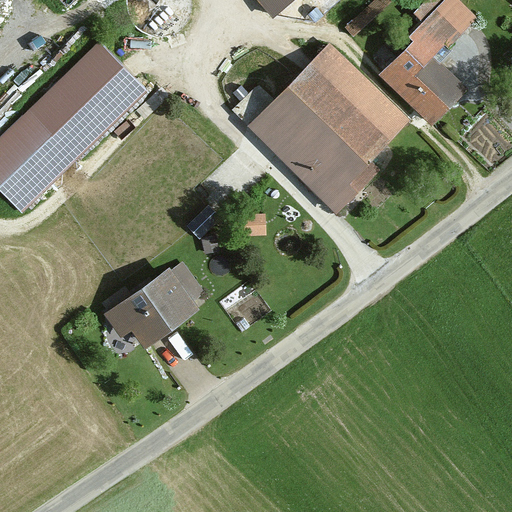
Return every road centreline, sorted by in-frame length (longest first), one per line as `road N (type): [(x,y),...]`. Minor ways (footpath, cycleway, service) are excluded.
road 1 (unclassified): [(511,180),(55,511)]
road 2 (track): [(482,203),(456,155),(344,42),(215,15)]
